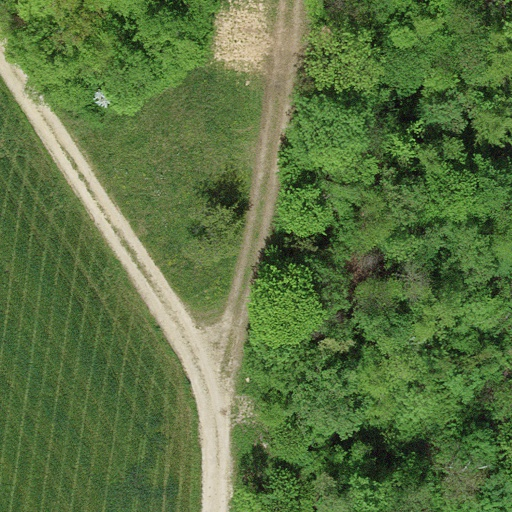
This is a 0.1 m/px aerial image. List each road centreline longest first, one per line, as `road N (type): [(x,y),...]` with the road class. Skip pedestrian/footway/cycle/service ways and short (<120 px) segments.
road 1 (track): [(215,386),(171,351),(0,51)]
road 2 (track): [(215,386),(270,61),(271,0)]
road 3 (track): [(198,511),(215,386)]
